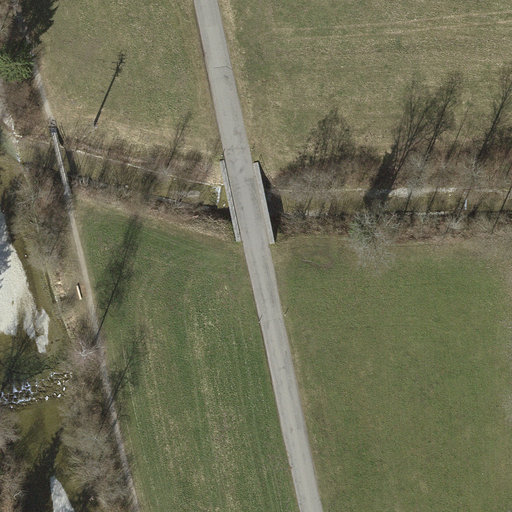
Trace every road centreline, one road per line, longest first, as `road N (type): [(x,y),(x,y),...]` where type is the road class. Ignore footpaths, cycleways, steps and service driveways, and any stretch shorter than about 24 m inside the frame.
road 1 (track): [(137,511),(52,127),(13,0)]
road 2 (unclassified): [(312,511),(205,0)]
